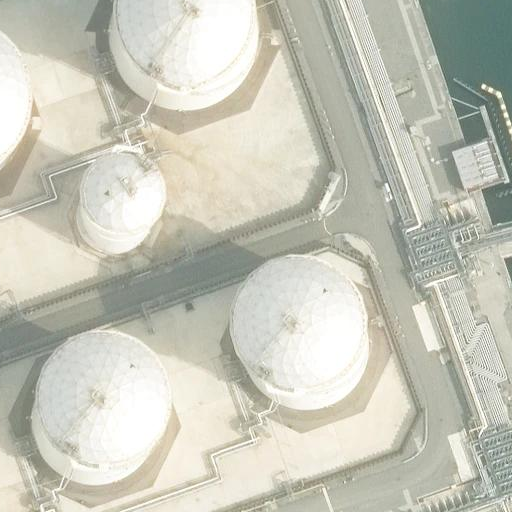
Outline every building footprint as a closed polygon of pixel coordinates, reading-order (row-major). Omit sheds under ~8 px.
[(170,107),(184,109),(200,108),(214,104),(228,96),(239,86),(249,74),(255,60),(258,45),(258,30),(255,15),(248,1),(247,0),(125,0),(125,1),(119,14),(116,29),(115,44),(118,58),(124,72),(132,84),(143,94),(156,102),(170,107)] [(0,172),(8,162),(14,148),(17,133),(17,118),(14,103),(8,89),(0,78),(0,172)] [(101,264),(111,265),(121,264),(131,262),(139,257),(147,250),(153,242),(157,233),(159,224),(159,214),(157,204),(153,195),(147,187),(140,181),(131,176),(122,173),(113,172),(103,173),(94,176),(86,181),(78,187),(73,195),(69,204),(66,213),(66,223),(68,232),(72,241),(77,249),(84,255),(92,261),(101,264)] [(293,420),(308,422),(324,421),(338,417),(352,409),(363,399),(373,387),(379,373),(382,358),(382,343),(379,328),(372,314),(363,302),(352,292),(339,285),(325,280),(311,279),(296,281),(282,285),(269,292),(258,302),(249,314),(243,327),(239,342),(239,357),(242,371),(248,385),(256,397),(267,407),(280,415),(293,420)] [(165,352),(188,408),(206,401),(224,394),(203,343),(194,347),(188,333),(190,332),(188,326),(170,333),(176,348),(165,352)] [(81,496),(96,498),(111,496),(126,492),(140,485),(151,475),(160,462),(167,448),(170,433),(170,418),(166,403),(160,389),(151,377),(140,368),(127,360),(113,356),(98,354),(84,356),(70,361),(57,368),(46,378),(37,389),(31,403),(27,417),(27,432),(30,447),(35,460),(44,473),(55,483),(67,490),(81,496)] [(403,405),(394,424),(396,425),(390,436),(402,442),(418,412),(403,405)] [(0,488),(29,481),(13,425),(5,427),(0,409),(0,488)] [(511,464),(416,494),(421,511),(502,511),(511,509),(511,464)]
